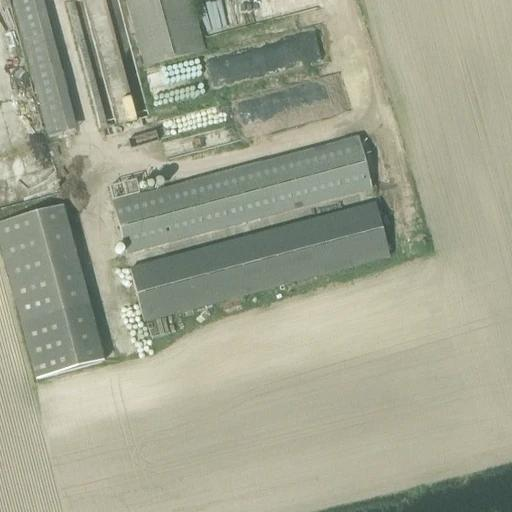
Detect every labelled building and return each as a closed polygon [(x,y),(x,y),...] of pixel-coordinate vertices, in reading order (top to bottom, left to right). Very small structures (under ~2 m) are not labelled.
[(9,0),(46,139),(75,132),(40,0),(9,0)] [(120,0),(74,0),(62,3),(96,133),(152,118),(120,0)] [(127,0),(124,1),(142,71),(204,54),(189,0),(127,0)] [(158,122),(164,155),(239,141),(235,121),(220,124),(218,112),(205,114),(209,133),(190,136),(186,117),(158,122)] [(372,193),(358,138),(109,203),(124,258),(372,193)] [(390,260),(376,206),(128,271),(142,325),(390,260)] [(101,362),(61,209),(0,225),(0,252),(34,379),(101,362)]
